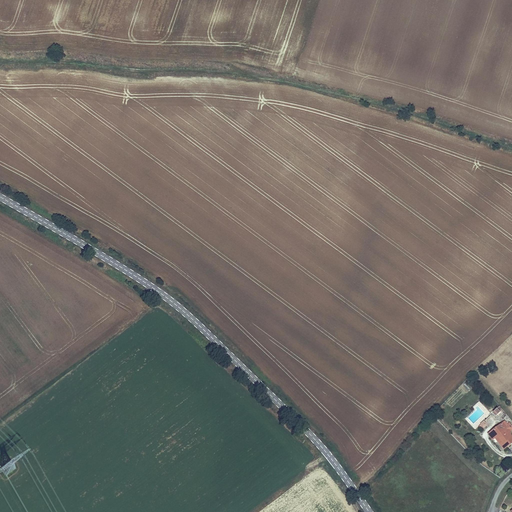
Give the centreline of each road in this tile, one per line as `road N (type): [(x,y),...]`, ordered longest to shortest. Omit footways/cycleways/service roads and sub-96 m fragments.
road 1 (track): [(0,65),(291,86),(511,154)]
road 2 (secondary): [(0,196),(183,310),(315,438),(369,511)]
